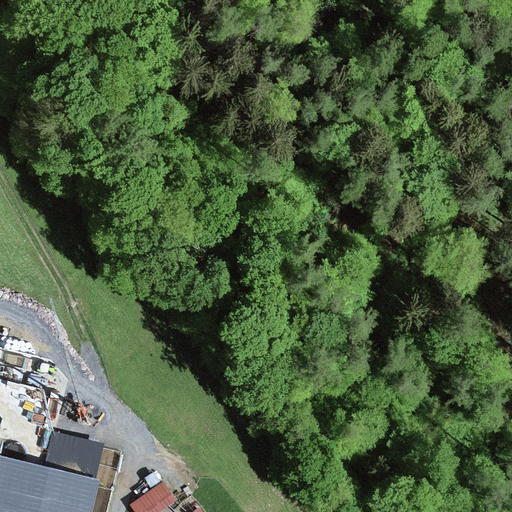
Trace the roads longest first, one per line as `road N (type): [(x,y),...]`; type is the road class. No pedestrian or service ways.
road 1 (track): [(0,177),(77,313),(129,481),(128,511)]
road 2 (track): [(511,336),(440,172)]
